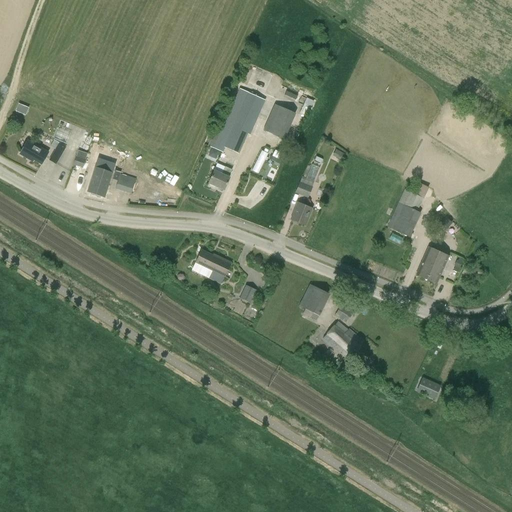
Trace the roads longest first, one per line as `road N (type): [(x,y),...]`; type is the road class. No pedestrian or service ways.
road 1 (unclassified): [(411,511),(0,251)]
road 2 (unclassified): [(418,311),(225,231),(87,215),(0,172)]
road 3 (unclassified): [(511,494),(410,427),(405,375),(418,311)]
road 4 (track): [(0,120),(41,0)]
